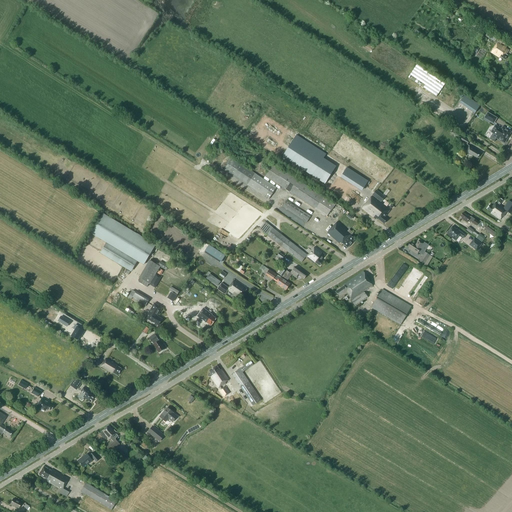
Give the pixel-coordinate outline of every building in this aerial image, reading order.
[(486,36),(489,38),(490,38),(495,41),(496,40),(500,42),(501,39),(492,33),(492,34),(488,32),(486,36)] [(508,50),(497,43),(491,52),(499,58),(500,56),(505,59),(507,55),(505,54),(508,50)] [(408,78),(436,96),(445,83),(417,64),(408,78)] [(475,113),(480,105),(464,95),(459,103),(475,113)] [(494,116),(488,113),(484,118),(490,121),(494,116)] [(501,129),(496,127),(493,133),(498,136),(496,138),(504,142),(510,132),(503,127),(501,129)] [(323,158),(326,154),(296,135),(282,157),(325,184),(336,166),(323,158)] [(469,141),(463,136),(460,140),(467,145),(469,141)] [(473,155),(477,158),(480,153),(476,151),(476,150),(469,146),(465,152),(472,156),(473,155)] [(276,188),(240,164),(231,158),(224,170),(269,199),(276,188)] [(335,205),(273,164),(265,176),(327,217),(335,205)] [(359,186),(363,189),(369,181),(365,178),(359,186)] [(373,195),(381,202),(385,197),(376,191),(373,195)] [(390,210),(372,196),(362,208),(378,221),(379,219),(384,224),(387,219),(384,217),(390,210)] [(489,205),(487,209),(491,212),(491,213),(500,220),(502,216),(503,217),(507,211),(511,215),(511,213),(511,202),(509,200),(504,208),(500,205),(503,200),(500,199),(497,204),(495,202),(492,207),(489,205)] [(303,227),(310,215),(286,200),(281,206),(294,214),(291,219),(303,227)] [(479,222),(475,219),(471,216),(470,217),(468,215),(467,216),(463,213),(460,216),(462,217),(461,218),(467,222),(468,220),(476,226),(479,222)] [(91,233),(106,243),(101,251),(132,270),(137,261),(144,265),(155,246),(103,215),(91,233)] [(266,216),(259,225),(264,229),(271,220),(266,216)] [(353,233),(349,229),(348,231),(337,221),(327,233),(339,243),(340,242),(343,244),(347,248),(355,239),(350,235),(353,233)] [(269,225),(263,232),(301,262),(306,257),(307,255),(304,252),(269,225)] [(447,234),(452,238),(452,239),(455,241),(456,240),(456,241),(460,235),(463,238),(465,235),(459,230),(458,231),(452,226),(447,234)] [(482,244),(474,238),(469,245),(477,250),(482,244)] [(410,242),(408,246),(410,248),(409,249),(417,254),(418,252),(419,252),(422,254),(424,250),(425,250),(428,245),(429,245),(424,242),(423,243),(418,240),(415,245),(410,242)] [(219,251),(209,245),(205,250),(215,257),(221,261),(225,256),(219,251)] [(307,258),(314,263),(315,262),(320,266),(323,262),(321,260),(325,255),(321,252),(315,247),(307,258)] [(430,255),(425,252),(420,260),(425,263),(430,255)] [(150,260),(139,278),(140,278),(138,280),(139,282),(147,287),(149,283),(150,284),(160,267),(150,260)] [(290,273),(287,271),(286,272),(281,268),(277,273),(282,277),(288,280),(292,274),(294,276),(297,278),(298,277),(301,279),(302,278),(304,279),(307,275),(295,267),(290,273)] [(276,275),(276,274),(267,268),(263,273),(278,282),(276,284),(286,290),(290,284),(276,275)] [(347,293),(351,300),(373,286),(364,272),(344,285),(344,286),(336,292),(339,297),(341,299),(345,296),(344,295),(347,293)] [(217,286),(220,282),(209,274),(206,278),(217,286)] [(228,290),(240,299),(247,289),(234,280),(229,288),(222,283),(218,289),(225,294),(228,290)] [(411,307),(382,290),(371,307),(401,325),(411,307)] [(146,306),(149,299),(136,291),(132,298),(146,306)] [(364,292),(352,301),(355,306),(367,297),(364,292)] [(159,325),(162,319),(157,316),(162,308),(154,303),(146,318),(153,322),(154,322),(159,325)] [(133,315),(135,312),(127,307),(125,310),(133,315)] [(204,307),(197,316),(206,323),(206,322),(211,326),(216,318),(212,315),(213,314),(204,307)] [(439,334),(443,326),(418,315),(415,323),(439,334)] [(70,321),(61,316),(58,321),(67,326),(70,321)] [(409,330),(428,339),(431,333),(412,324),(409,330)] [(84,331),(79,328),(79,327),(75,325),(73,328),(73,329),(73,328),(75,330),(71,336),(79,340),(78,339),(81,334),(82,334),(84,331)] [(432,333),(428,340),(435,344),(439,337),(432,333)] [(154,344),(155,346),(155,347),(156,348),(159,352),(160,352),(161,352),(162,351),(162,350),(164,349),(162,346),(163,346),(160,342),(159,340),(157,338),(154,334),(149,338),(152,342),(154,344)] [(122,369),(117,366),(118,365),(106,358),(101,366),(113,373),(118,376),(122,369)] [(226,383),(225,382),(229,380),(221,369),(220,370),(217,365),(209,371),(210,373),(209,374),(208,376),(211,376),(218,388),(219,387),(221,389),(220,390),(224,396),(229,393),(225,387),(222,389),(220,387),(226,383)] [(253,406),(261,400),(240,368),(231,374),(253,406)] [(76,377),(71,385),(77,389),(82,382),(76,377)] [(38,397),(41,391),(34,387),(31,393),(38,397)] [(81,391),(86,395),(84,397),(90,402),(94,396),(91,394),(88,391),(89,391),(84,387),(81,391)] [(46,411),(47,408),(51,410),(53,406),(47,402),(41,398),(37,406),(46,411)] [(163,413),(160,417),(166,422),(169,418),(172,421),(176,416),(173,413),(173,412),(167,407),(167,408),(163,413)] [(0,433),(1,435),(3,433),(9,437),(12,432),(5,427),(5,428),(1,425),(6,416),(0,412),(0,433)] [(102,431),(100,433),(100,434),(101,435),(102,435),(103,437),(104,437),(106,439),(107,438),(109,440),(111,440),(113,441),(106,447),(111,452),(120,444),(115,439),(113,437),(116,434),(109,425),(102,431)] [(151,434),(160,441),(164,436),(155,428),(151,434)] [(113,454),(122,459),(125,454),(117,449),(113,454)] [(100,459),(94,452),(90,454),(91,455),(90,457),(87,454),(83,457),(83,456),(78,461),(83,467),(87,464),(87,465),(92,460),(92,459),(93,458),(96,461),(100,459)] [(47,479),(46,480),(61,489),(59,492),(66,496),(69,492),(63,488),(68,479),(52,469),(51,471),(43,466),(38,474),(47,479)] [(118,502),(86,483),(83,488),(81,491),(112,510),(118,502)] [(18,508),(21,503),(13,499),(10,504),(18,508)]
